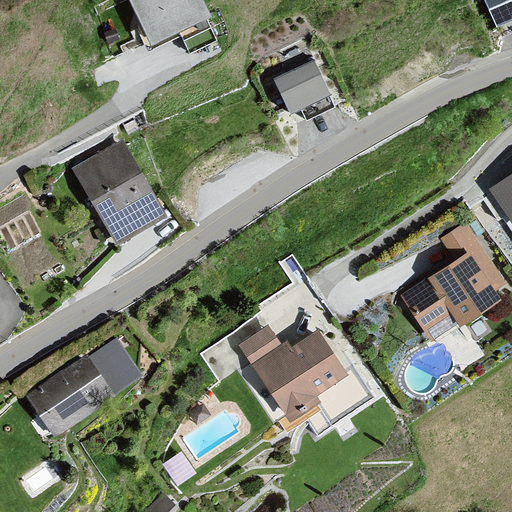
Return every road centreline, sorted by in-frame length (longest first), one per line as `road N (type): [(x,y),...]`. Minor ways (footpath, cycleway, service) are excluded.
road 1 (tertiary): [(0,366),(133,289),(318,164),(431,99),(511,66)]
road 2 (residential): [(329,276),(445,201),(511,134)]
road 3 (residential): [(178,60),(91,122),(0,171)]
